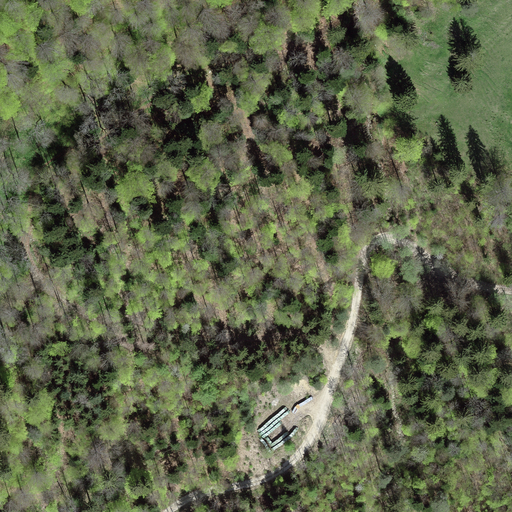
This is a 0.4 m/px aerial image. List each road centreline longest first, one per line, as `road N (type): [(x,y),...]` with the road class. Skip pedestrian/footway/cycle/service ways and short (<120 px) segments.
road 1 (track): [(484,285),(397,238),(374,241),(325,401),(301,449),(265,479),(199,492),(168,511)]
road 2 (track): [(0,300),(46,288),(95,317),(304,338),(339,357)]
